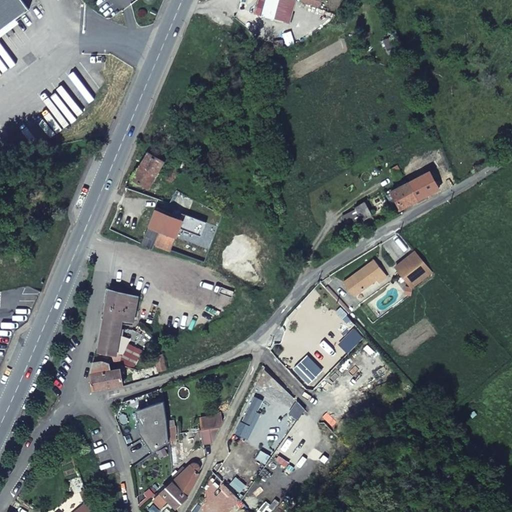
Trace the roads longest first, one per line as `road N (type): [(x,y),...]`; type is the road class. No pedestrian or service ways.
road 1 (residential): [(259,336),(315,275),(511,155)]
road 2 (secondary): [(91,223),(192,0)]
road 3 (secondary): [(0,428),(91,223)]
road 4 (residential): [(181,511),(258,355),(259,336)]
road 5 (residential): [(71,397),(97,303),(103,247),(91,223)]
road 6 (residential): [(100,396),(228,357),(259,336)]
road 7 (unknown): [(49,0),(79,33),(166,62)]
road 8 (residential): [(0,505),(71,397)]
road 9 (residential): [(100,396),(133,511)]
